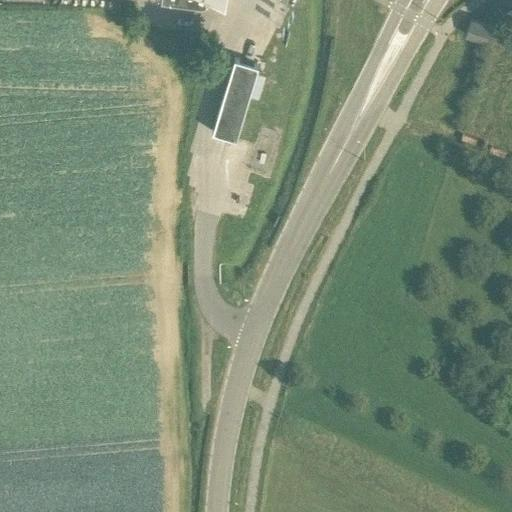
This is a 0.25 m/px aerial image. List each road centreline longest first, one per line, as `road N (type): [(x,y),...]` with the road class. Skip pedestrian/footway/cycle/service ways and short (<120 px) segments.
road 1 (tertiary): [(217,511),(245,356),(347,136)]
road 2 (tertiary): [(347,136),(437,0)]
road 3 (tertiary): [(403,0),(347,136)]
